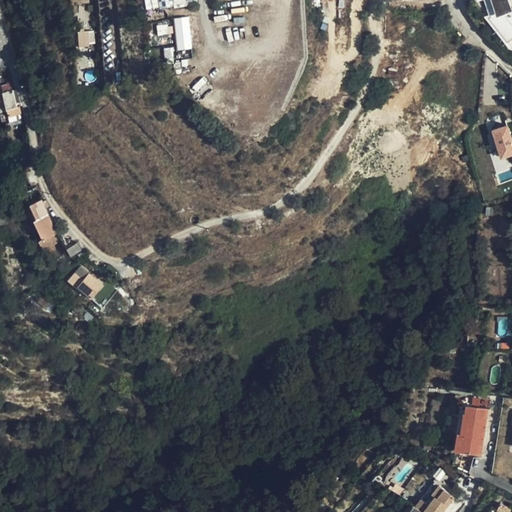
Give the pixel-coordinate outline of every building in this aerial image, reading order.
[(99,88),(94,0),(75,0),(81,91),(99,88)] [(157,0),(160,14),(177,13),(174,0),(157,0)] [(469,0),(470,1),(471,0),(480,0),(489,16),(485,19),(502,42),(511,33),(511,23),(507,10),(503,0),(469,0)] [(480,0),(471,0),(470,1),(485,19),(489,16),(480,0)] [(190,15),(176,16),(179,48),(193,47),(190,15)] [(511,42),(511,33),(502,42),(507,46),(511,42)] [(13,90),(7,68),(0,69),(0,114),(2,122),(10,120),(9,118),(24,114),(18,89),(13,90)] [(511,152),(511,132),(509,123),(494,128),(502,156),(511,152)] [(15,194),(18,202),(24,199),(21,191),(15,194)] [(0,224),(10,221),(3,198),(0,198),(0,224)] [(61,233),(44,199),(33,204),(42,221),(40,222),(50,241),(54,239),(59,249),(64,247),(58,234),(61,233)] [(83,251),(78,241),(67,247),(72,256),(83,251)] [(103,285),(81,266),(69,279),(92,298),(103,285)] [(472,452),(479,406),(456,403),(455,411),(454,411),(450,431),(447,431),(445,448),(472,452)] [(441,511),(452,496),(431,483),(414,509),(411,507),(407,511),(441,511)]
